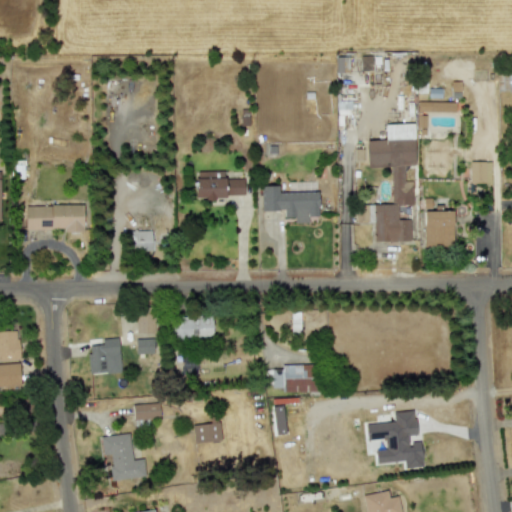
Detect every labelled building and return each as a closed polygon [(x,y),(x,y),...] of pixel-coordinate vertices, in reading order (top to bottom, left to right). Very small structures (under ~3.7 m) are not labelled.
[(359,70),(371,70),(371,55),(359,56),(359,70)] [(496,92),(511,91),(511,73),(496,73),(496,92)] [(416,111),(452,111),(452,101),(416,101),(416,111)] [(425,115),(416,115),(415,127),(424,127),(425,115)] [(390,204),(354,204),(354,222),(372,222),(372,241),(409,240),(409,219),(396,219),(396,205),(412,204),(412,181),(403,181),(403,164),(413,164),(413,123),(384,124),(384,139),(365,139),(366,167),(390,167),(390,204)] [(365,161),(365,148),(355,149),(355,153),(353,153),(353,162),(365,161)] [(468,182),(490,182),(490,161),(469,161),(468,182)] [(194,197),(243,196),(242,178),(222,178),(222,171),(194,171),(194,197)] [(277,192),(277,185),(260,185),(260,211),(283,210),(283,217),(293,216),(293,222),(307,222),(307,217),(317,216),(316,191),(277,192)] [(27,231),(82,230),(82,208),(26,208),(27,231)] [(423,210),(422,245),(451,246),(452,211),(423,210)] [(125,231),(126,250),(151,249),(151,230),(125,231)] [(153,332),(153,307),(134,307),(135,333),(153,332)] [(212,338),(212,317),(171,316),(170,337),(212,338)] [(16,330),(0,330),(0,359),(17,359),(16,330)] [(100,338),(101,344),(87,345),(88,373),(119,372),(117,337),(100,338)] [(135,338),(134,353),(152,353),(152,339),(135,338)] [(0,385),(19,385),(18,363),(0,363),(0,385)] [(270,387),(281,387),(281,392),(317,391),(316,363),(280,364),(280,369),(270,369),(270,387)] [(158,420),(157,402),(132,403),(132,421),(158,420)] [(274,435),(286,433),(282,404),(270,406),(274,435)] [(364,424),(365,440),(383,438),(384,449),(374,450),(375,463),(402,460),(403,468),(421,466),(419,441),(407,442),(407,435),(415,434),(413,410),(391,412),(392,421),(364,424)] [(190,424),(193,443),(220,440),(218,421),(190,424)] [(99,436),(101,454),(107,454),(111,480),(144,476),(142,458),(131,459),(128,432),(99,436)] [(361,494),(364,511),(399,511),(397,495),(387,497),(386,490),(361,494)]
